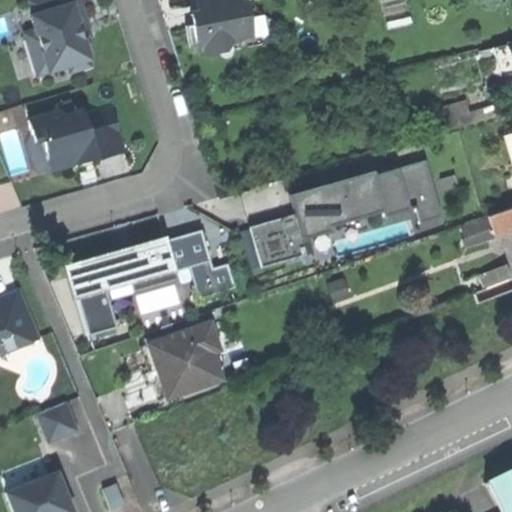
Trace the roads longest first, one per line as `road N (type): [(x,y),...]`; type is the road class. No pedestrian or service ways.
road 1 (residential): [(131,0),(182,158),(151,196),(0,242)]
road 2 (residential): [(511,395),(261,511)]
